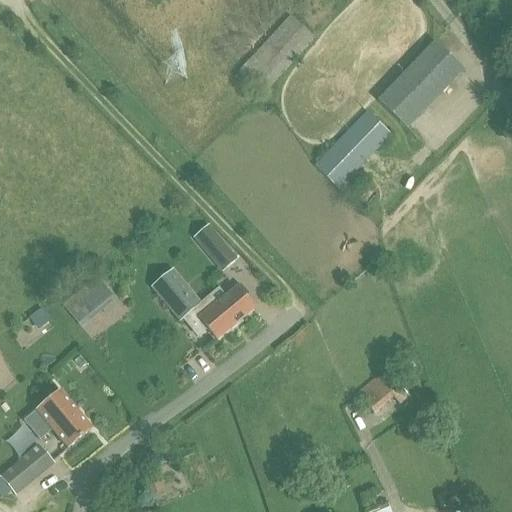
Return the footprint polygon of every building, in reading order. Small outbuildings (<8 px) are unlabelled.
[(238,72),(263,96),(315,40),(290,16),(238,72)] [(378,101),(407,129),(463,71),(433,43),(378,101)] [(339,190),(348,199),(365,181),(356,172),(391,136),(366,112),(313,167),(338,191),(339,190)] [(193,239),(222,273),(237,260),(209,225),(193,239)] [(207,331),(216,341),(235,325),(210,296),(200,305),(172,271),(151,289),(179,322),(182,320),(197,339),(207,331)] [(67,314),(81,330),(115,300),(102,285),(67,314)] [(210,296),(235,325),(254,310),(244,298),(248,295),(240,285),(224,298),(218,290),(210,296)] [(41,309),(29,318),(37,330),(50,321),(41,309)] [(359,393),(375,413),(392,398),(400,407),(409,398),(386,371),(359,393)] [(35,412),(67,450),(91,431),(59,392),(35,412)] [(0,476),(0,478),(15,498),(54,465),(38,445),(0,476)] [(151,496),(162,492),(158,482),(148,486),(151,496)]
